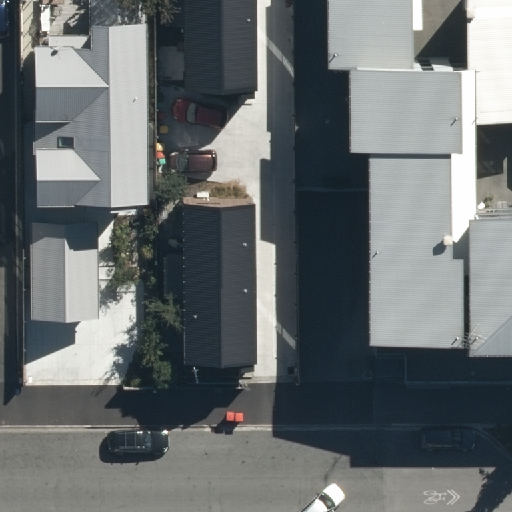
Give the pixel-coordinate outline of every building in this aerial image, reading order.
[(88,0),(89,39),(36,40),(37,194),(149,193),(148,0),(88,0)] [(249,0),(174,0),(174,84),(250,84),(249,0)] [(346,137),(364,137),(365,328),(445,328),(445,337),(511,336),(511,197),(453,198),(453,137),(461,137),(460,51),(409,51),(408,0),(320,0),(320,60),(346,59),(346,137)] [(511,109),(511,0),(466,0),(469,111),(511,109)] [(248,197),(172,197),(172,357),(247,357),(248,197)] [(96,218),(31,218),(31,316),(97,315),(96,218)]
